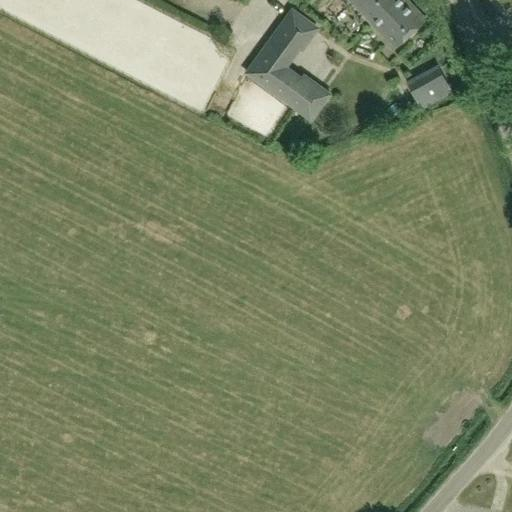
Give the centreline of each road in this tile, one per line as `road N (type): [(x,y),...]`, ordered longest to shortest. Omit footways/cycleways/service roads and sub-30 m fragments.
road 1 (unclassified): [(511,132),(452,0)]
road 2 (unclassified): [(433,511),(511,419)]
